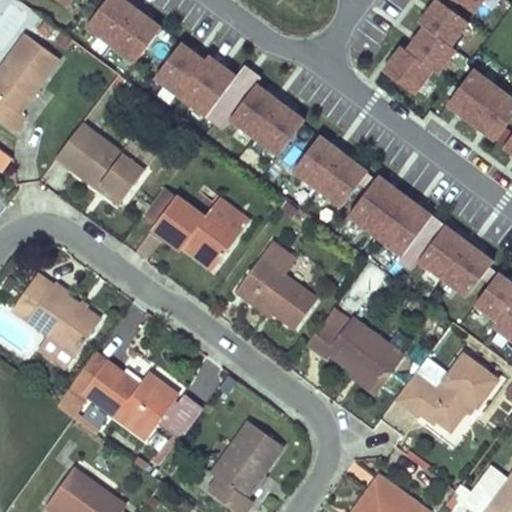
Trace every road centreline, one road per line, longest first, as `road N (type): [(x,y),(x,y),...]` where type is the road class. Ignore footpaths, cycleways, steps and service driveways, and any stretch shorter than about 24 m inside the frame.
road 1 (residential): [(299,511),(327,474),(320,411),(44,223),(11,234),(0,247)]
road 2 (residential): [(511,213),(377,115),(327,59)]
